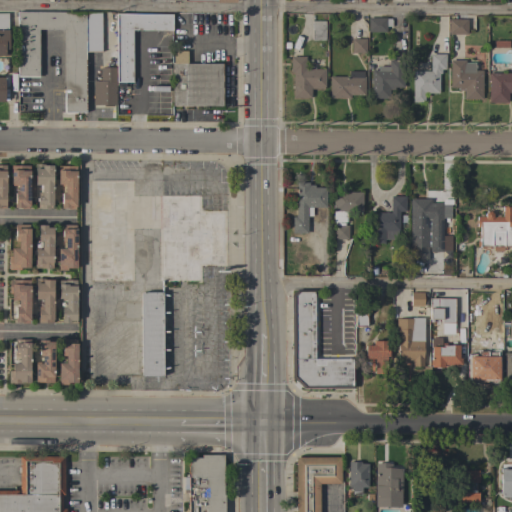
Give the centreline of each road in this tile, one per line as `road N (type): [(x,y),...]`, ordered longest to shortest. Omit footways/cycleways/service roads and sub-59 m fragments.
road 1 (secondary): [(263,0),(266,333)]
road 2 (residential): [(266,144),(0,139)]
road 3 (residential): [(266,144),(511,147)]
road 4 (tertiary): [(266,428),(511,430)]
road 5 (residential): [(176,425),(0,421)]
